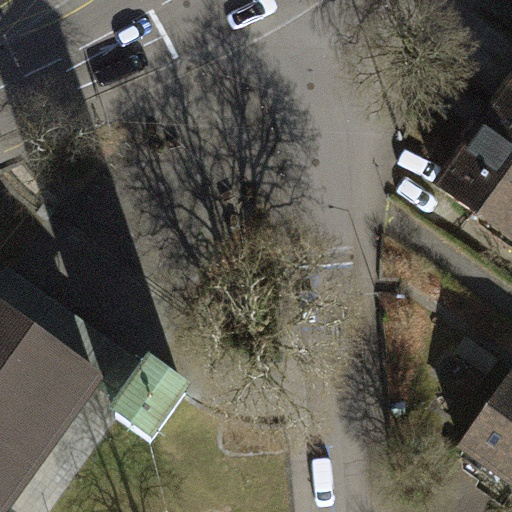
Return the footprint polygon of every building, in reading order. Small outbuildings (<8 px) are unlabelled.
[(511,90),(500,108),(511,116),(511,90)] [(441,188),(511,240),(511,116),(500,108),(441,188)] [(2,511),(96,380),(0,311),(0,511),(2,511)] [(188,394),(153,369),(117,419),(152,444),(188,394)] [(511,393),(469,452),(511,482),(511,393)]
